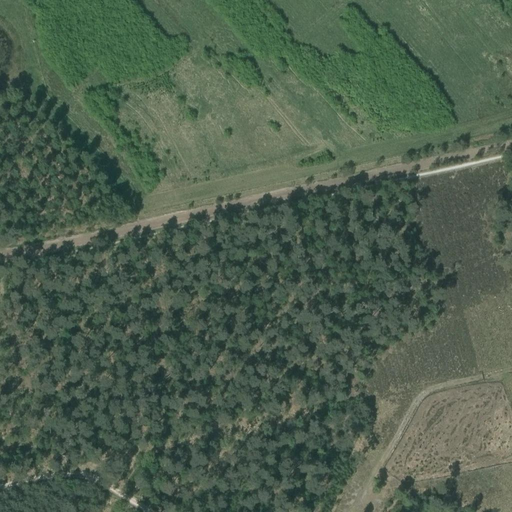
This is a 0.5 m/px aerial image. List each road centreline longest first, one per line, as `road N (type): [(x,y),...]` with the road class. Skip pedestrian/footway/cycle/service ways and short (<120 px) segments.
road 1 (track): [(0,257),(511,143)]
road 2 (track): [(511,368),(420,393),(359,511)]
road 3 (track): [(0,489),(87,476),(148,511)]
